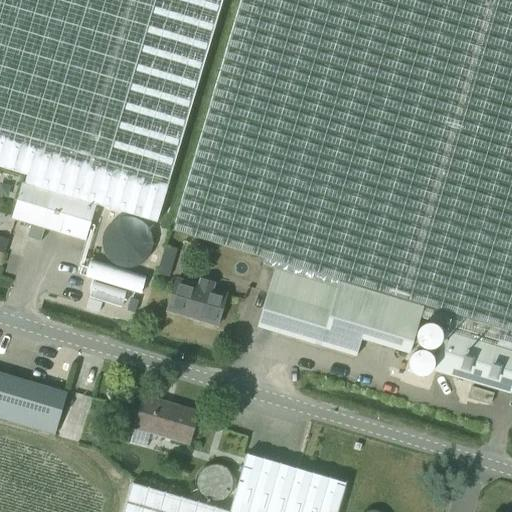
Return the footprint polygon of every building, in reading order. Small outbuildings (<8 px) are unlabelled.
[(0,0),(0,169),(26,178),(25,182),(97,203),(96,209),(154,226),(221,0),(0,0)] [(511,0),(241,0),(172,231),(263,258),(261,265),(264,266),(336,287),(423,312),(421,319),(511,346),(511,0)] [(0,209),(11,213),(20,179),(3,175),(0,187),(0,209)] [(85,244),(96,209),(97,203),(25,182),(13,222),(85,244)] [(336,287),(264,266),(256,291),(268,294),(258,328),(357,358),(362,340),(410,355),(421,319),(423,312),(336,287)] [(216,327),(226,295),(212,291),(213,285),(200,281),(198,287),(177,281),(168,313),(216,327)] [(511,395),(511,392),(511,354),(446,334),(434,372),(511,395)] [(0,413),(55,430),(66,393),(0,373),(0,413)] [(469,398),(491,405),(494,395),(472,388),(469,398)] [(189,446),(198,415),(144,399),(135,430),(189,446)] [(336,511),(345,483),(245,454),(228,511),(227,511),(130,484),(122,511),(336,511)]
